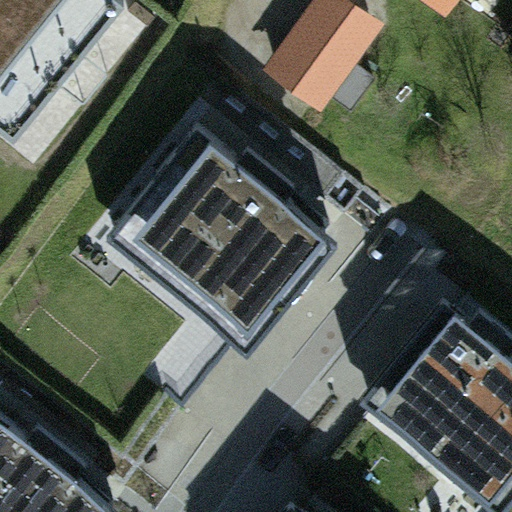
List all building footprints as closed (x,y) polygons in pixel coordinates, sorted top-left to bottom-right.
[(0,0),(0,117),(10,126),(114,0),(0,0)] [(322,0),(291,0),(255,50),(327,102),(374,37),(322,0)] [(113,225),(244,328),(333,215),(203,112),(113,225)] [(511,348),(454,302),(375,400),(487,489),(511,458),(511,348)] [(0,405),(0,511),(122,511),(127,507),(0,405)]
